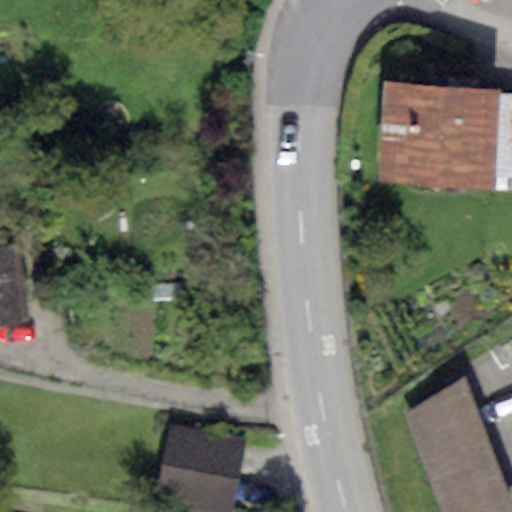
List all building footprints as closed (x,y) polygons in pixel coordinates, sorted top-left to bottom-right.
[(511,101),(395,90),(386,182),(505,194),(507,180),(511,180),(511,101)] [(25,251),(0,253),(0,328),(32,325),(25,251)] [(465,378),(404,416),(436,495),(496,459),(465,378)] [(242,441),(173,427),(159,497),(227,511),(242,441)] [(511,511),(511,504),(496,459),(436,495),(442,511),(511,511)]
